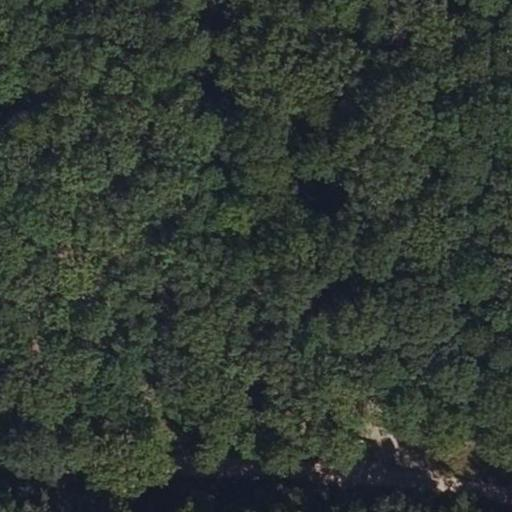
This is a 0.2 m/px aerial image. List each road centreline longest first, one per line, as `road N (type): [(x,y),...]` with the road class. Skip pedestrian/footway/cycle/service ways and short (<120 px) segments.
road 1 (track): [(0,452),(100,469),(376,441),(511,471)]
road 2 (track): [(464,0),(376,441)]
